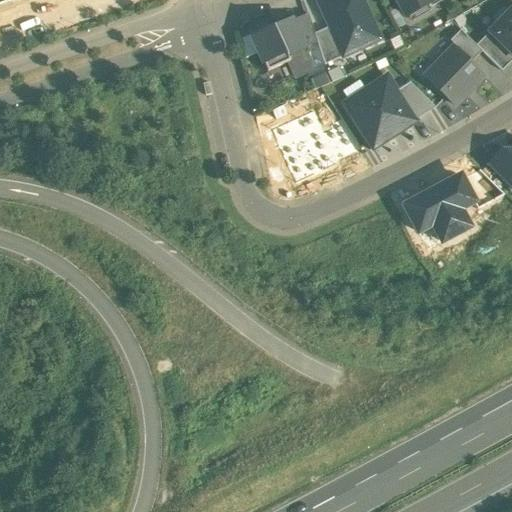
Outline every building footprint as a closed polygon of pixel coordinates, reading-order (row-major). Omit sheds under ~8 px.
[(380,41),(361,0),(327,0),(319,4),(330,28),(344,58),(380,41)] [(395,0),(405,16),(428,3),(429,3),(427,0),(395,0)] [(511,8),(489,32),(511,54),(511,8)] [(40,41),(52,37),(44,15),(33,19),(40,41)] [(307,16),(292,22),(304,48),(317,44),(313,35),(307,16)] [(29,45),(40,41),(33,19),(22,22),(29,45)] [(275,28),(253,37),(255,42),(254,43),(267,71),(288,62),(290,61),(287,56),(304,48),(292,22),(291,20),(275,28)] [(18,48),(29,45),(22,22),(11,26),(18,48)] [(273,24),(251,33),(253,37),(275,28),(273,24)] [(0,31),(7,52),(18,48),(11,26),(0,29),(0,31)] [(344,58),(330,28),(313,35),(317,44),(324,65),(344,58)] [(482,52),(460,32),(449,43),(471,64),(482,52)] [(511,60),(511,54),(489,32),(476,46),(501,71),(511,60)] [(304,48),(287,56),(290,61),(288,62),(295,77),(314,69),(304,48)] [(454,48),(425,79),(453,106),(482,75),(470,64),(454,48)] [(388,77),(346,104),(374,148),(416,121),(396,90),(388,77)] [(407,83),(396,90),(416,121),(432,109),(407,83)] [(272,130),(296,185),(340,166),(337,160),(324,131),(315,111),(272,130)] [(324,131),(337,160),(359,150),(342,123),(324,131)] [(511,151),(509,154),(505,151),(492,165),(511,184),(511,151)] [(481,172),(465,180),(478,204),(480,208),(504,195),(481,172)] [(461,173),(400,206),(417,237),(433,229),(443,247),(473,231),(464,212),(478,204),(465,180),(461,173)]
